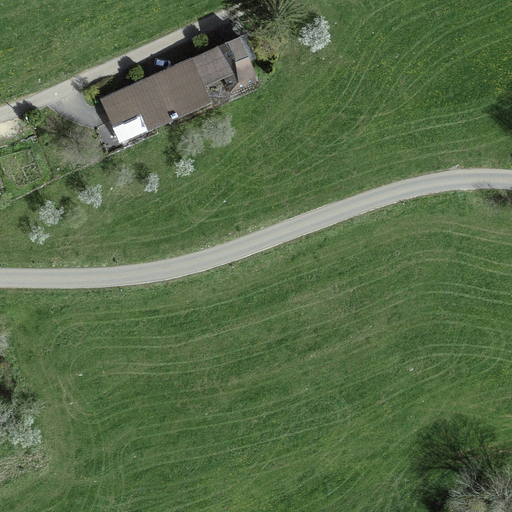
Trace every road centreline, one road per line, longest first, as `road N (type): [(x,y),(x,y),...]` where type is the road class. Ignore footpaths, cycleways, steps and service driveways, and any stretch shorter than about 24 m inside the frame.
road 1 (unclassified): [(0,285),(132,279),(225,256),(401,192),(442,183),(511,184)]
road 2 (residential): [(0,116),(228,14)]
